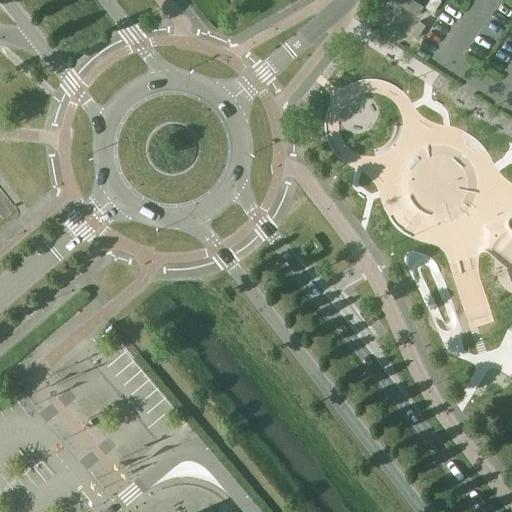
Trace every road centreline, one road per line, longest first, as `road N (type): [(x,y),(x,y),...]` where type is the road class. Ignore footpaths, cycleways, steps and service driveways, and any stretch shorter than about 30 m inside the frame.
road 1 (secondary): [(486,511),(234,184)]
road 2 (secondary): [(186,219),(422,511)]
road 3 (tertiary): [(227,104),(347,0)]
road 4 (tertiary): [(117,195),(0,295)]
